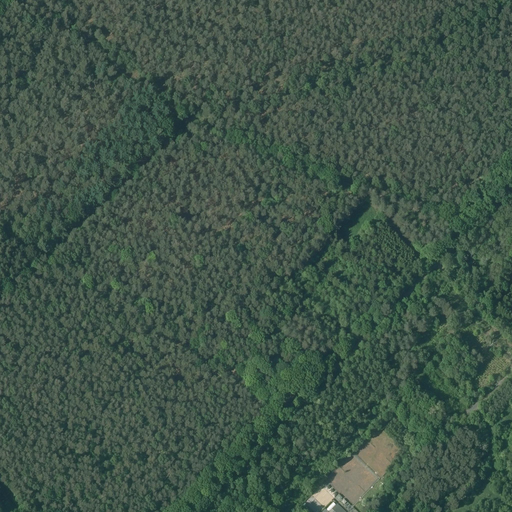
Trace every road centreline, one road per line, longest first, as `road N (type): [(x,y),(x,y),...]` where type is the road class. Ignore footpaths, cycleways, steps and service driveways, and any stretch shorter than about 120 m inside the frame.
road 1 (track): [(190,125),(463,231)]
road 2 (track): [(511,360),(465,317),(431,356),(477,407),(511,372)]
road 3 (track): [(285,420),(433,263)]
road 4 (track): [(190,125),(16,0)]
road 5 (track): [(42,262),(190,125)]
road 6 (track): [(200,511),(285,420)]
